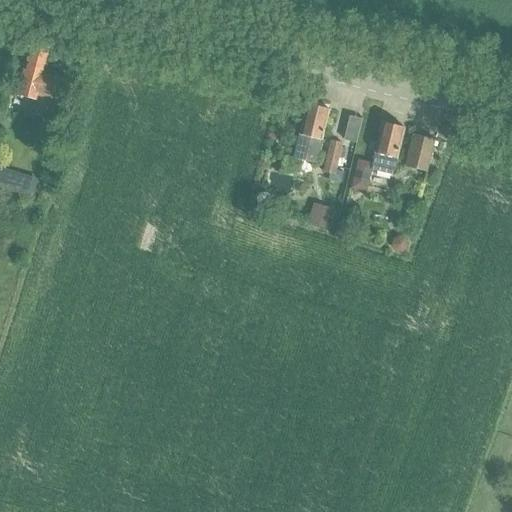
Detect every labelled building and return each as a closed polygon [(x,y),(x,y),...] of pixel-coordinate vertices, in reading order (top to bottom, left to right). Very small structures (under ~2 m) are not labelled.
[(33,37),(26,65),(17,95),(58,106),(66,76),(46,71),(54,42),(33,37)] [(321,140),(329,110),(307,105),(300,135),(299,135),(294,159),(316,164),(322,140),(321,140)] [(361,136),(366,113),(353,110),(348,134),(361,136)] [(358,160),(351,189),(366,193),(372,171),(392,175),(400,145),(404,128),(383,123),(382,123),(372,164),(358,160)] [(414,135),(411,145),(406,167),(426,172),(434,140),(414,135)] [(323,172),(335,175),(342,144),(330,141),(323,172)] [(335,223),(340,203),(319,197),(313,218),(335,223)]
